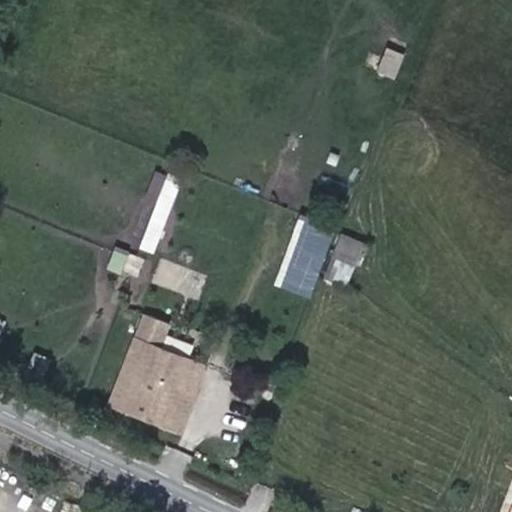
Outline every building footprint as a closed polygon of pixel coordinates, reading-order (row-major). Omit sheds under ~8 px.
[(389,45),(380,69),(398,76),(408,52),(389,45)] [(146,238),(156,243),(166,220),(156,216),(146,238)] [(339,232),(307,221),(284,291),(315,301),(339,232)] [(157,318),(153,329),(208,348),(213,332),(203,329),(201,334),(157,318)] [(126,366),(193,391),(208,348),(153,329),(140,324),(126,366)] [(126,366),(113,405),(180,428),(193,391),(126,366)]
